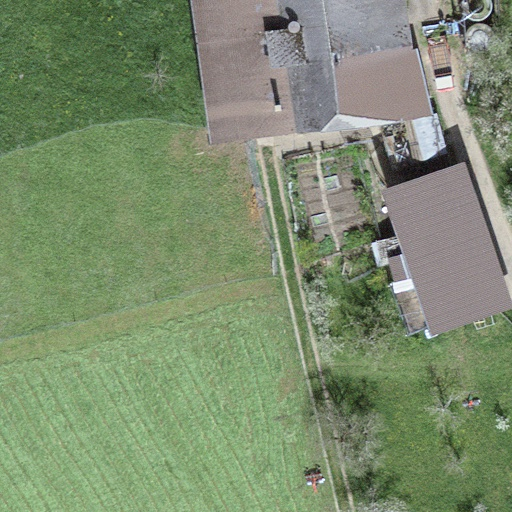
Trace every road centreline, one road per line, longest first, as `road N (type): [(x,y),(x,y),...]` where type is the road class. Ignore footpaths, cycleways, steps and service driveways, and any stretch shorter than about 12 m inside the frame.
road 1 (track): [(266,144),(344,511)]
road 2 (track): [(420,0),(511,266)]
